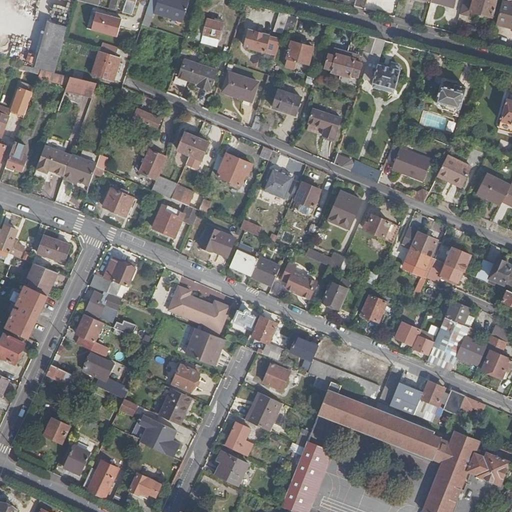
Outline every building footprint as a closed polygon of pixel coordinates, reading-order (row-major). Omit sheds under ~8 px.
[(118,0),(112,0),(110,9),(115,11),(118,0)] [(186,0),(150,0),(146,14),(151,15),(152,13),(182,23),(189,1),(186,0)] [(357,0),(355,8),(365,10),(367,0),(357,0)] [(464,0),(462,10),(492,19),(497,0),(464,0)] [(511,4),(502,2),(496,25),(511,28),(511,4)] [(92,9),(87,28),(116,36),(121,17),(92,9)] [(288,15),(279,13),(274,31),(282,34),(288,15)] [(293,32),(298,18),(288,15),(282,34),(288,36),(290,32),(293,32)] [(216,45),(223,23),(208,19),(208,20),(200,18),(196,31),(204,33),(203,36),(205,37),(204,42),(216,45)] [(36,66),(55,71),(66,28),(47,23),(36,66)] [(265,51),(276,54),(280,40),(269,37),(269,35),(249,30),(245,46),(264,52),(265,51)] [(363,50),(370,53),(375,38),(368,36),(363,50)] [(370,53),(362,78),(374,82),(374,83),(395,89),(400,71),(378,65),(381,57),(380,56),(384,41),(375,38),(370,53)] [(309,65),(314,48),(292,42),(288,58),(309,65)] [(92,77),(113,84),(121,60),(116,58),(119,50),(102,45),(92,77)] [(185,58),(188,48),(183,46),(180,57),(185,58)] [(354,60),(354,58),(337,53),(336,55),(329,54),(325,68),(332,70),(332,72),(349,77),(350,75),(356,76),(360,62),(354,60)] [(0,72),(7,74),(11,62),(0,59),(0,72)] [(210,91),(216,71),(185,61),(179,78),(199,85),(198,87),(210,91)] [(252,101),(259,81),(229,71),(222,90),(252,101)] [(92,99),(98,84),(71,78),(66,91),(92,99)] [(461,110),(467,87),(456,85),(455,89),(442,86),(438,104),(461,110)] [(141,94),(123,86),(121,90),(120,93),(138,101),(141,94)] [(25,116),(33,94),(21,89),(13,111),(25,116)] [(295,115),(300,96),(278,89),(272,107),(295,115)] [(511,123),(511,99),(508,99),(502,121),(511,123)] [(4,107),(0,105),(0,121),(7,124),(10,117),(2,114),(4,107)] [(321,136),(332,140),(341,117),(311,105),(305,123),(323,130),(321,136)] [(158,129),(162,120),(139,110),(135,119),(158,129)] [(251,129),(265,134),(268,126),(254,120),(251,129)] [(179,151),(190,156),(198,138),(187,133),(179,151)] [(198,138),(190,156),(202,161),(210,143),(198,138)] [(26,147),(15,143),(5,169),(13,173),(15,170),(22,173),(26,162),(26,156),(24,155),(26,147)] [(64,176),(72,155),(46,145),(37,169),(52,175),(53,172),(64,176)] [(392,146),(386,161),(392,165),(390,170),(422,182),(430,162),(392,146)] [(156,179),(167,156),(151,149),(141,172),(156,179)] [(226,155),(220,152),(214,169),(218,171),(217,176),(241,186),(246,174),(248,174),(253,164),(227,153),(226,155)] [(334,164),(350,171),(352,164),(351,160),(337,153),(334,164)] [(449,153),(439,173),(463,186),(473,166),(449,153)] [(106,157),(100,154),(97,164),(96,167),(103,170),(106,157)] [(97,164),(72,155),(64,176),(63,179),(89,186),(94,173),(96,167),(97,164)] [(350,171),(378,183),(380,176),(352,164),(350,171)] [(101,176),(103,170),(96,167),(94,173),(101,176)] [(284,200),(293,178),(273,169),(264,191),(284,200)] [(502,204),(503,202),(511,185),(488,173),(478,193),(488,198),(489,196),(502,204)] [(66,202),(67,182),(61,181),(59,201),(66,202)] [(303,183),(295,200),(298,202),(293,213),(307,219),(320,191),(303,183)] [(503,202),(511,206),(511,184),(511,185),(503,202)] [(178,186),(172,199),(189,207),(200,211),(204,199),(205,198),(178,186)] [(126,217),(134,199),(112,189),(104,206),(126,217)] [(349,228),(361,200),(341,191),(329,219),(349,228)] [(414,199),(424,203),(428,194),(422,191),(417,193),(414,199)] [(488,198),(501,205),(502,204),(489,196),(488,198)] [(204,199),(200,211),(206,214),(210,201),(204,199)] [(175,237),(183,221),(185,215),(163,206),(153,228),(175,237)] [(183,221),(194,226),(200,211),(189,207),(185,215),(183,221)] [(367,230),(393,242),(400,227),(373,216),(367,230)] [(240,229),(246,231),(258,236),(261,229),(243,221),(240,229)] [(226,261),(237,237),(210,225),(198,250),(211,256),(211,255),(226,261)] [(5,231),(0,229),(0,254),(7,257),(6,260),(13,262),(17,255),(20,256),(24,247),(14,243),(19,232),(6,227),(5,231)] [(420,282),(411,303),(415,304),(428,274),(431,267),(442,244),(408,229),(402,245),(411,249),(401,274),(420,282)] [(71,246),(39,234),(32,251),(64,263),(71,246)] [(471,256),(442,244),(431,267),(442,272),(440,275),(457,283),(463,272),(463,273),(471,256)] [(306,257),(330,267),(338,271),(344,259),(333,253),(330,258),(309,250),(306,257)] [(238,251),(231,267),(252,276),(258,260),(238,251)] [(105,278),(95,274),(89,286),(106,292),(113,295),(115,290),(109,287),(112,281),(129,287),(138,265),(122,259),(121,262),(113,259),(105,278)] [(496,264),(484,259),(475,278),(488,283),(490,279),(496,264)] [(498,259),(496,264),(490,279),(511,288),(511,267),(506,265),(507,263),(498,259)] [(258,260),(252,276),(262,280),(262,281),(273,286),(280,270),(258,260)] [(27,287),(48,296),(59,274),(34,264),(28,279),(30,281),(27,287)] [(309,300),(317,282),(294,272),(296,267),(289,264),(282,281),(288,284),(286,290),(309,300)] [(431,267),(428,274),(439,278),(440,275),(442,272),(431,267)] [(373,284),(377,273),(369,270),(365,281),(373,284)] [(340,309),(349,287),(333,281),(323,302),(340,309)] [(7,328),(28,338),(48,296),(27,287),(27,286),(7,328)] [(179,287),(166,316),(197,329),(217,337),(229,309),(215,303),(213,308),(189,297),(191,292),(179,287)] [(122,299),(113,295),(106,292),(104,295),(98,292),(87,311),(99,317),(105,306),(116,311),(122,299)] [(511,306),(511,293),(508,292),(503,303),(511,306)] [(379,323),(388,302),(371,295),(362,315),(379,323)] [(454,304),(447,318),(462,324),(470,327),(473,321),(467,318),(470,311),(454,304)] [(245,313),(238,310),(233,320),(245,326),(246,324),(252,326),(256,317),(250,315),(252,312),(247,309),(245,313)] [(104,324),(86,315),(77,333),(81,335),(77,344),(104,357),(108,348),(96,341),(104,324)] [(122,332),(127,334),(132,323),(120,318),(118,321),(108,317),(104,324),(109,326),(122,332)] [(254,337),(251,336),(246,348),(275,360),(281,362),(285,351),(270,345),(278,325),(262,318),(254,337)] [(447,318),(428,362),(443,369),(462,324),(447,318)] [(396,339),(414,346),(419,335),(421,330),(403,323),(396,339)] [(462,324),(443,369),(450,372),(457,358),(470,327),(462,324)] [(120,336),(122,332),(109,326),(107,330),(120,336)] [(475,330),(470,327),(457,358),(479,367),(487,350),(491,352),(483,371),(503,379),(507,370),(510,371),(511,366),(511,360),(501,355),(507,343),(492,337),(488,347),(471,340),(475,330)] [(511,334),(496,328),(492,337),(507,343),(510,345),(511,341),(511,334)] [(217,337),(197,329),(188,354),(215,366),(226,340),(225,339),(217,337)] [(0,356),(16,364),(26,344),(5,335),(0,344),(0,356)] [(414,346),(413,348),(430,356),(435,342),(419,335),(414,346)] [(314,360),(319,348),(298,338),(291,353),(313,362),(314,360)] [(97,386),(125,399),(130,390),(136,376),(130,373),(124,386),(108,378),(115,365),(92,354),(84,371),(100,379),(97,386)] [(294,368),(281,362),(275,360),(264,383),(283,392),(294,368)] [(308,373),(332,383),(343,387),(376,400),(381,387),(314,360),(313,362),(308,373)] [(52,365),(48,375),(62,382),(67,371),(52,365)] [(191,393),(201,375),(182,366),(173,384),(191,393)] [(0,393),(2,395),(10,379),(0,374),(0,393)] [(445,388),(429,381),(424,393),(422,399),(438,406),(445,388)] [(477,453),(482,442),(456,432),(451,443),(435,436),(436,434),(339,394),(343,387),(332,383),(320,414),(330,417),(331,423),(345,429),(349,426),(426,457),(443,463),(423,511),(453,511),(469,472),(478,476),(478,477),(502,486),(511,463),(488,453),(485,457),(477,453)] [(421,392),(401,384),(395,397),(419,406),(422,399),(424,393),(421,392)] [(160,416),(181,426),(184,419),(183,418),(183,417),(185,413),(187,413),(193,399),(173,389),(160,416)] [(130,390),(125,399),(138,405),(142,396),(130,390)] [(458,416),(464,403),(466,397),(453,391),(444,410),(458,416)] [(269,432),(282,404),(261,393),(247,421),(269,432)] [(419,406),(395,397),(391,406),(414,415),(419,406)] [(483,411),(485,405),(466,397),(464,403),(483,411)] [(125,399),(121,409),(133,415),(134,413),(137,415),(141,407),(138,405),(125,399)] [(68,414),(80,419),(83,414),(70,408),(68,414)] [(177,432),(143,416),(139,425),(148,429),(142,443),(174,458),(180,447),(172,444),(177,432)] [(45,435),(62,443),(70,427),(53,418),(45,435)] [(227,446),(241,453),(251,430),(237,423),(227,446)] [(309,511),(334,452),(309,442),(306,449),(294,478),(283,507),(295,511),(309,511)] [(65,468),(81,475),(91,455),(75,447),(65,468)] [(216,476),(238,487),(249,463),(222,451),(217,461),(221,463),(216,476)] [(83,488),(105,498),(119,468),(103,460),(100,465),(95,463),(83,488)] [(156,497),(162,485),(139,474),(131,490),(140,495),(142,492),(149,496),(151,495),(156,497)] [(0,507),(0,511),(17,511),(19,509),(3,502),(0,507)]
